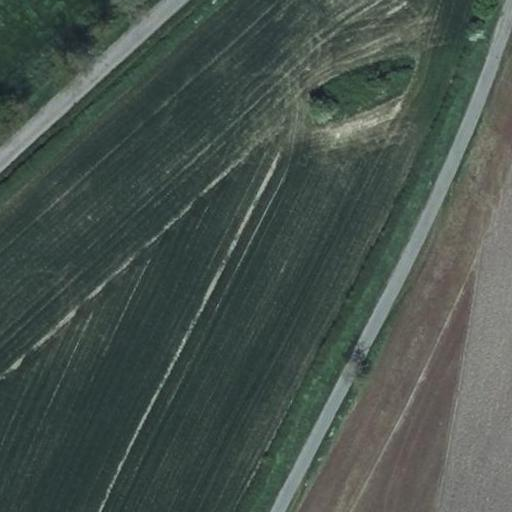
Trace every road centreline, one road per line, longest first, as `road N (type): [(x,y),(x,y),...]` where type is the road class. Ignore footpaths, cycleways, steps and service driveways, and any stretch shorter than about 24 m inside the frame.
road 1 (unclassified): [(511,3),(424,222),(276,511)]
road 2 (unclassified): [(0,174),(184,0)]
